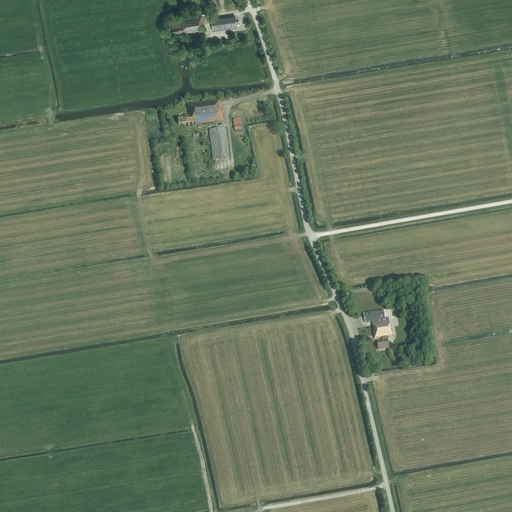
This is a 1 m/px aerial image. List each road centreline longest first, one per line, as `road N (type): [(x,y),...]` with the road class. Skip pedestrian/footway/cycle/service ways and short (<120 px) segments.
road 1 (unclassified): [(392,511),(351,335),(309,236),(249,0)]
road 2 (track): [(386,485),(259,509)]
